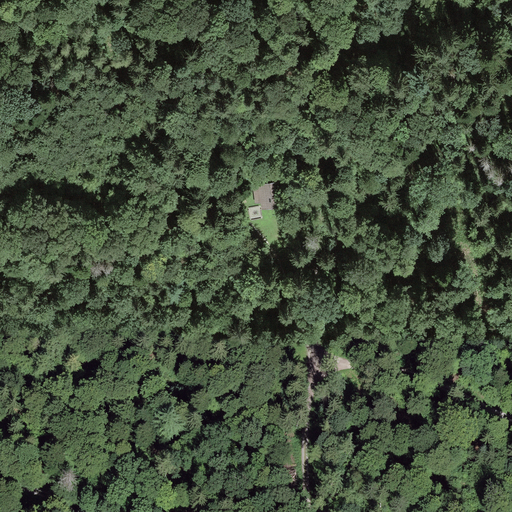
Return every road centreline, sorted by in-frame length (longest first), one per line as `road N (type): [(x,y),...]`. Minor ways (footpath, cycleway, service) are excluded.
road 1 (track): [(345,0),(317,103),(323,209),(311,303),(307,511)]
road 2 (track): [(315,362),(420,377),(511,420)]
road 3 (track): [(315,362),(280,269),(244,220)]
